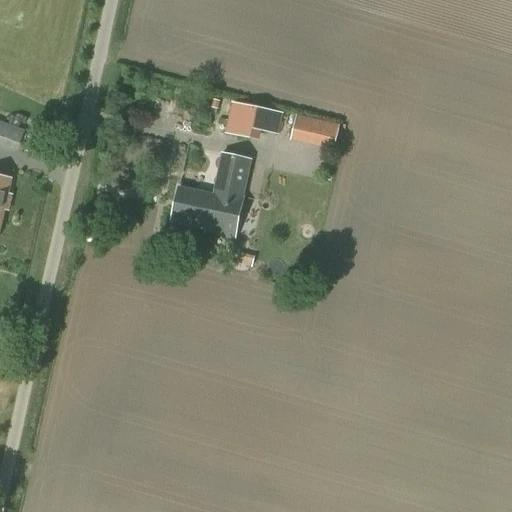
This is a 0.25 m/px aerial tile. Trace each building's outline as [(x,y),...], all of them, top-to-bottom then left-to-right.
[(233,104),(227,134),(236,136),(238,127),(255,130),(260,109),(233,104)] [(324,122),(320,142),(334,145),(339,126),(324,122)] [(25,133),(0,123),(0,143),(18,150),(25,133)] [(178,188),(171,221),(206,229),(205,234),(235,240),(244,198),(243,198),(251,161),(240,159),(222,155),(213,195),(196,192),(178,188)] [(0,230),(11,180),(0,177),(0,230)] [(242,259),(240,266),(251,269),(253,262),(242,259)]
